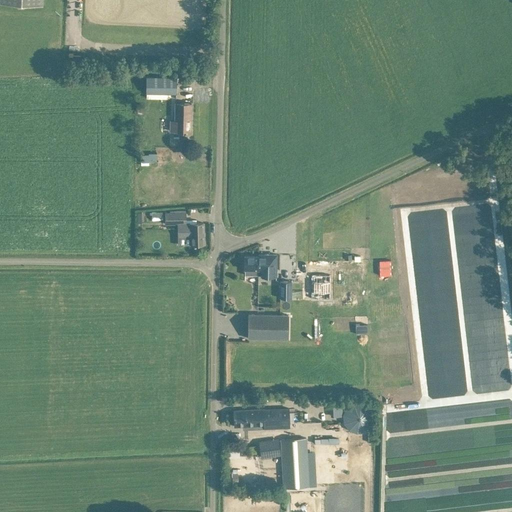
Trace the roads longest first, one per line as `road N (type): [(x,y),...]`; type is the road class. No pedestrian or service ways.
road 1 (unclassified): [(220,250),(511,115)]
road 2 (unclassified): [(221,0),(220,250)]
road 3 (unclassified): [(212,511),(214,264)]
road 4 (unclassified): [(0,262),(214,264)]
